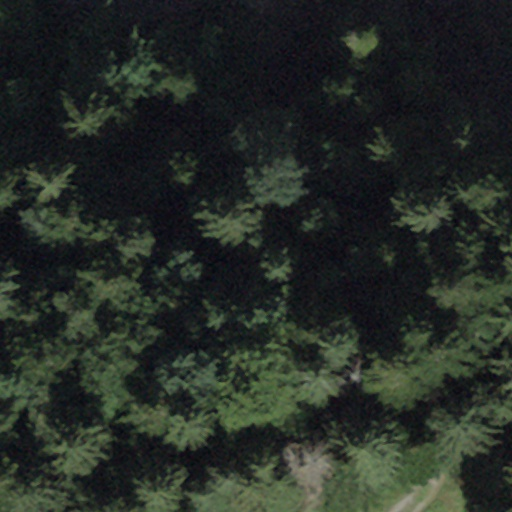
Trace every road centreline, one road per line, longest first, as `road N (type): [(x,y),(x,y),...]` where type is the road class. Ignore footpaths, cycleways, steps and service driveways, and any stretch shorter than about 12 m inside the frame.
road 1 (track): [(34,511),(101,469),(330,427),(465,390),(511,364)]
road 2 (track): [(447,395),(431,480),(400,511)]
